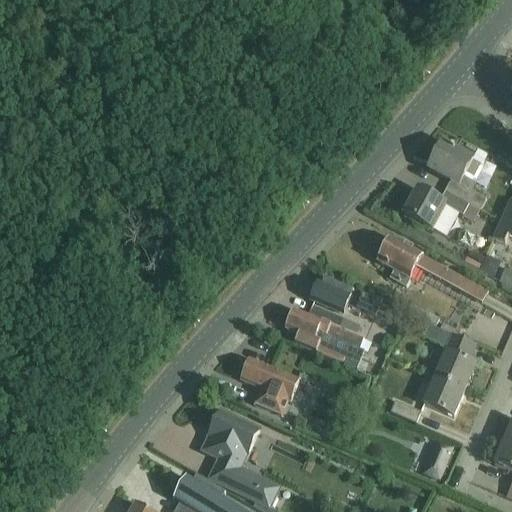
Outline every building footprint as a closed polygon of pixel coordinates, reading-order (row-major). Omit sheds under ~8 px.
[(443,146),(429,172),(451,184),(446,194),(470,207),(475,209),(481,213),(487,202),(471,194),(476,185),(473,183),(482,167),(484,163),(475,158),(473,162),(443,146)] [(419,192),(405,217),(433,233),(446,240),(459,215),(464,218),(470,207),(446,194),(440,204),(419,192)] [(511,240),(511,206),(509,206),(494,241),(506,246),(509,239),(511,240)] [(470,207),(464,218),(469,221),(475,224),(481,213),(475,209),(470,207)] [(482,306),(488,295),(392,242),(379,265),(397,275),(393,281),(407,289),(418,270),(482,306)] [(511,272),(507,270),(501,284),(511,288),(511,272)] [(376,319),(380,307),(326,284),(324,290),(319,288),(313,304),(317,306),(311,320),(341,333),(347,319),(343,317),(347,307),(376,319)] [(412,306),(407,314),(437,329),(441,320),(412,306)] [(295,314),(287,334),(300,339),(298,345),(305,348),(304,350),(348,369),(357,373),(364,354),(361,353),(365,342),(360,340),(341,333),(311,320),(295,314)] [(436,382),(465,394),(476,368),(472,366),(479,348),(455,337),(429,327),(424,339),(450,349),(447,356),(441,353),(437,353),(434,356),(432,361),(431,367),(434,370),(440,372),(436,382)] [(460,327),(455,336),(462,339),(466,330),(460,327)] [(386,337),(381,349),(389,352),(393,341),(386,337)] [(252,364),(243,385),(262,394),(255,410),(283,421),(289,405),(291,406),(300,384),(252,364)] [(465,394),(436,382),(425,407),(454,420),(465,394)] [(417,427),(422,415),(396,404),(391,416),(417,427)] [(265,511),(270,511),(280,492),(241,473),(260,434),(221,415),(220,417),(216,418),(211,428),(213,431),(208,441),(209,442),(202,455),(219,464),(209,484),(265,511)] [(430,461),(422,478),(440,485),(447,468),(453,453),(436,445),(430,461)] [(511,449),(504,446),(495,469),(511,476),(511,486),(506,501),(511,503),(511,449)] [(179,508),(176,511),(240,511),(222,502),(225,497),(226,495),(201,481),(199,486),(198,488),(193,485),(187,481),(174,504),(179,508)]
